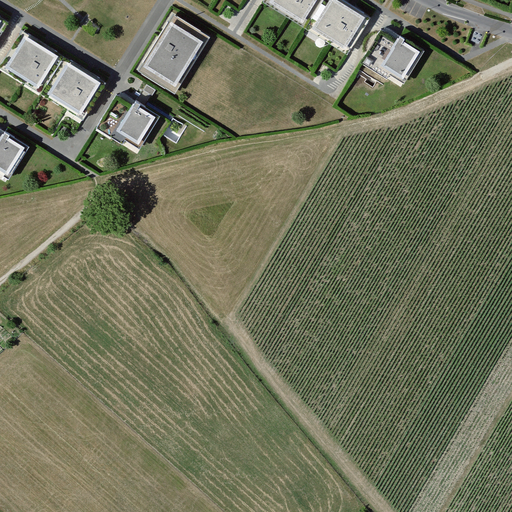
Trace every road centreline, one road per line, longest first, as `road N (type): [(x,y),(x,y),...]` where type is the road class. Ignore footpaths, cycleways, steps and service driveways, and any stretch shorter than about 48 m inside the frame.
road 1 (track): [(68,146),(70,159),(97,176),(99,192),(0,282)]
road 2 (track): [(352,124),(405,112),(511,63)]
